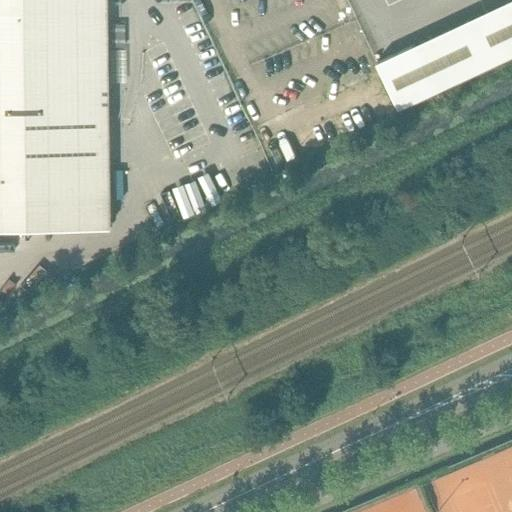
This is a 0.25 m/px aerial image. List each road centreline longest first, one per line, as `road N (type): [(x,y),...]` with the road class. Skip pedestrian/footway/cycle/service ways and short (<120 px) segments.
road 1 (secondary): [(374,434),(205,511)]
road 2 (secondary): [(511,362),(374,434)]
road 3 (secondary): [(374,434),(511,385)]
